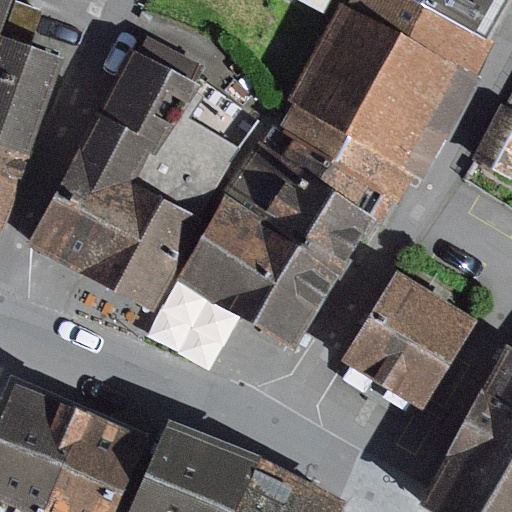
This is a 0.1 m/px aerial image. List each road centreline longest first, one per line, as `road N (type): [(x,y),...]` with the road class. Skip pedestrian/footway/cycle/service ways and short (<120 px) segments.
road 1 (residential): [(511,39),(421,205),(275,435)]
road 2 (residential): [(125,0),(0,274)]
road 3 (tertiary): [(275,435),(0,319)]
road 4 (tertiary): [(382,508),(275,435)]
